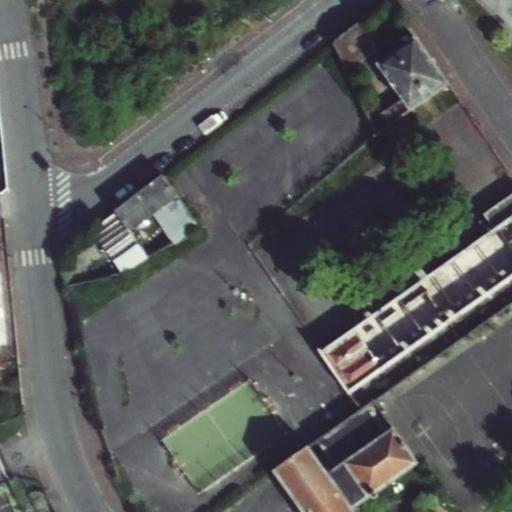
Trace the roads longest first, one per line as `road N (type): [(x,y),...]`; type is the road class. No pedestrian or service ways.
road 1 (residential): [(33,233),(342,0)]
road 2 (residential): [(91,511),(53,420),(33,233)]
road 3 (residential): [(33,233),(4,2)]
road 4 (residential): [(422,0),(511,126)]
